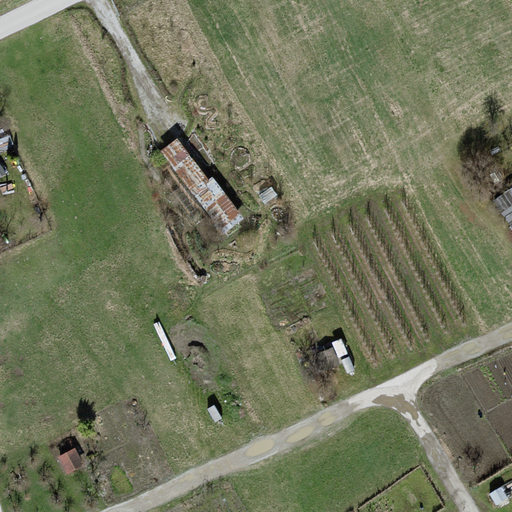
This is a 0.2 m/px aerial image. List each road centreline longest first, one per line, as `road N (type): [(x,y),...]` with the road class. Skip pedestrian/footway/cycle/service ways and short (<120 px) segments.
road 1 (residential): [(392,388),(118,511)]
road 2 (residential): [(392,388),(466,511)]
road 3 (residential): [(511,332),(392,388)]
